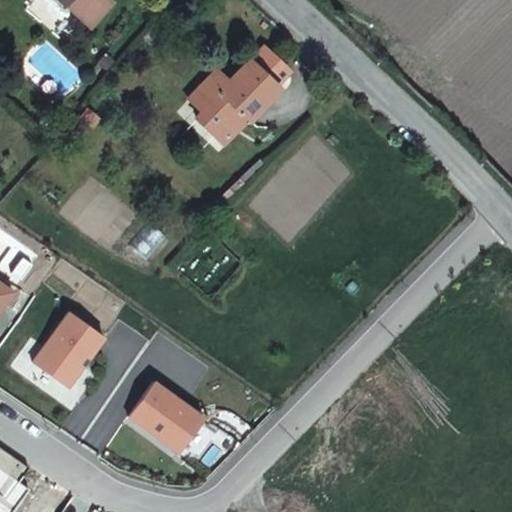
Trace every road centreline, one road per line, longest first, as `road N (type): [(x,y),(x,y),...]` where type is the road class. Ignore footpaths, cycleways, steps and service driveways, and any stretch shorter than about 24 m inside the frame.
road 1 (residential): [(0,418),(135,505),(203,508),(224,496),(501,211)]
road 2 (residential): [(278,0),(501,211)]
